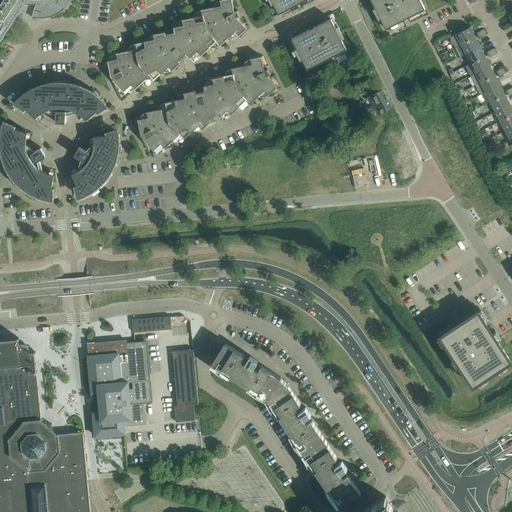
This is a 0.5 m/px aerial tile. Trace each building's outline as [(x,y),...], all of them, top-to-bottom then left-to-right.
[(41,0),(40,0),(36,0),(0,0),(0,43),(22,9),(28,11),(33,13),(32,17),(35,18),(38,18),(41,18),(44,18),(48,17),(51,17),(54,15),(57,14),(59,12),(62,11),(65,9),(67,6),(69,4),(71,1),(71,0),(41,0)] [(111,74),(111,76),(114,81),(124,91),(131,85),(135,89),(150,75),(154,79),(161,73),(169,66),(173,70),(181,62),(179,60),(186,54),(194,62),(216,41),(220,45),(235,31),(239,36),(247,28),(237,17),(240,16),(237,10),(234,12),(232,0),(220,0),(222,5),(201,9),(203,15),(183,19),(184,25),(174,27),(175,30),(154,33),(155,39),(145,41),(135,43),(136,49),(117,53),(118,59),(108,60),(111,74)] [(271,0),(279,14),(305,0),(271,0)] [(370,0),(386,29),(425,9),(420,0),(370,0)] [(307,69),(347,49),(331,18),(292,39),(307,69)] [(452,45),(454,45),(455,47),(475,37),(470,27),(456,34),(450,38),(451,40),(451,41),(452,45)] [(475,37),(455,47),(460,57),(466,54),(480,47),(475,37)] [(480,47),(466,54),(471,64),(485,56),(480,47)] [(167,108),(147,112),(148,117),(138,119),(141,135),(143,138),(154,150),(161,143),(165,147),(180,134),(184,138),(199,124),(203,128),(218,114),(224,121),(246,100),(250,104),(265,90),(269,94),(277,87),(267,76),(270,74),(267,69),(264,70),(262,56),(251,58),(252,64),(232,68),(233,74),(203,80),(205,91),(196,93),(196,90),(185,92),(186,98),(166,102),(167,108)] [(465,66),(470,76),(490,66),(485,56),(471,64),(465,66)] [(490,66),(470,76),(475,86),(495,75),(490,66)] [(495,75),(475,86),(480,95),(500,85),(495,75)] [(26,109),(35,118),(40,114),(45,111),(44,109),(49,107),(55,105),(59,105),(59,111),(56,111),(56,122),(66,122),(66,114),(71,113),(76,112),(82,116),(86,120),(87,120),(87,119),(96,111),(97,113),(105,108),(103,105),(105,103),(98,95),(95,98),(89,93),(90,90),(81,86),(71,83),(62,82),(51,83),(52,86),(44,88),(43,84),(33,88),(34,92),(28,96),(25,93),(17,100),(17,101),(19,103),(17,106),(24,111),(26,109)] [(500,85),(480,95),(485,105),(490,102),(505,95),(500,85)] [(373,118),(392,108),(382,90),(368,97),(375,111),(370,113),(373,118)] [(510,104),(505,95),(490,102),(495,112),(510,104)] [(500,121),(511,115),(511,108),(510,104),(495,112),(500,121)] [(511,115),(500,121),(505,131),(511,127),(511,115)] [(29,147),(26,145),(26,138),(28,132),(14,128),(15,126),(7,122),(6,126),(3,125),(1,136),(4,136),(4,144),(0,144),(2,155),(5,164),(9,173),(15,181),(18,179),(24,185),(22,188),(31,194),(33,191),(40,194),(39,198),(49,200),(50,197),(54,197),(54,189),(52,189),(54,175),(48,174),(42,171),(41,173),(36,170),(33,166),(30,163),(32,161),(35,160),(36,162),(46,156),(41,148),(34,152),(32,149),(29,147)] [(107,135),(94,137),(94,143),(97,143),(96,149),(94,155),(93,158),(88,155),(89,153),(79,147),(75,156),(81,160),(80,165),(79,170),(72,174),(77,186),(75,187),(77,195),(81,194),(82,197),(92,192),(90,189),(96,185),(99,187),(106,180),(112,172),(116,163),(119,153),(115,152),(116,144),(120,144),(119,133),(116,134),(115,130),(107,133),(107,135)] [(478,312),(441,336),(473,386),(510,361),(496,339),(478,312)] [(171,316),(160,317),(161,330),(172,329),(171,316)] [(160,317),(140,319),(141,332),(161,330),(160,317)] [(140,319),(132,320),(134,332),(141,332),(140,319)] [(90,511),(88,480),(83,431),(58,433),(53,430),(52,424),(46,423),(42,420),(35,351),(33,351),(31,351),(30,348),(27,345),(25,343),(21,342),(19,338),(0,339),(0,511),(90,511)] [(95,346),(88,347),(89,356),(92,393),(99,393),(101,413),(94,413),(96,436),(124,434),(125,434),(125,426),(146,424),(142,424),(141,415),(145,414),(144,402),(134,403),(133,388),(129,388),(128,383),(147,381),(146,372),(149,371),(147,344),(147,343),(144,343),(144,342),(135,342),(127,343),(126,340),(94,343),(95,346)] [(340,462),(310,417),(309,416),(311,415),(306,407),(304,408),(288,385),(281,378),(257,363),(258,361),(250,356),(249,358),(225,343),(211,364),(267,399),(340,508),(361,494),(345,470),(347,469),(342,461),(340,462)] [(193,349),(173,351),(177,405),(174,406),(175,413),(194,411),(193,405),(198,404),(193,349)] [(396,511),(386,496),(362,511),(396,511)]
